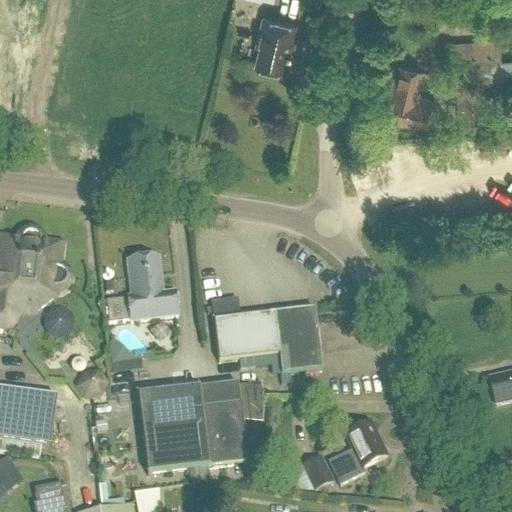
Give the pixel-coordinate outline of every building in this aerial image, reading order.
[(287,71),(298,25),(264,17),(257,46),(261,47),(256,64),(287,71)] [(485,84),(486,97),(511,94),(511,59),(502,60),(499,39),(446,43),(448,72),(464,71),(466,85),(485,84)] [(381,104),(387,106),(396,64),(390,63),(381,104)] [(394,91),(388,119),(429,128),(435,101),(418,97),(424,69),(400,64),(397,81),(395,92),(394,91)] [(488,119),(486,97),(485,84),(466,85),(456,86),(459,130),(481,128),(480,120),(488,119)] [(41,248),(41,243),(38,238),(34,235),(28,235),(23,237),(19,241),(18,245),(0,243),(0,268),(3,268),(2,277),(0,276),(0,332),(4,333),(9,331),(12,327),(14,322),(14,316),(33,317),(54,302),(55,294),(60,294),(64,291),(68,286),(68,281),(66,276),(62,272),(57,271),(59,250),(41,248)] [(129,327),(146,325),(177,321),(174,296),(162,297),(158,262),(126,265),(130,301),(127,302),(127,303),(105,305),(108,328),(129,325),(129,327)] [(236,323),(234,304),(211,306),(218,367),(278,360),(280,380),(321,375),(314,314),(236,323)] [(115,347),(118,373),(139,370),(137,358),(129,359),(127,345),(115,347)] [(85,404),(101,400),(108,387),(98,375),(82,378),(76,392),(85,404)] [(511,377),(489,382),(496,410),(511,406),(511,377)] [(263,405),(261,386),(237,389),(237,388),(137,400),(147,479),(210,472),(212,485),(259,491),(263,405)] [(0,445),(49,452),(56,402),(0,394),(0,445)] [(104,424),(94,424),(95,435),(105,434),(104,424)] [(339,490),(364,478),(361,474),(386,462),(370,428),(344,440),(352,455),(328,466),(339,490)] [(313,496),(332,487),(320,462),(290,476),(299,495),(310,490),(313,496)] [(0,476),(10,494),(27,485),(16,464),(0,473),(0,476)] [(63,511),(59,488),(34,493),(37,508),(33,508),(33,511),(63,511)]
